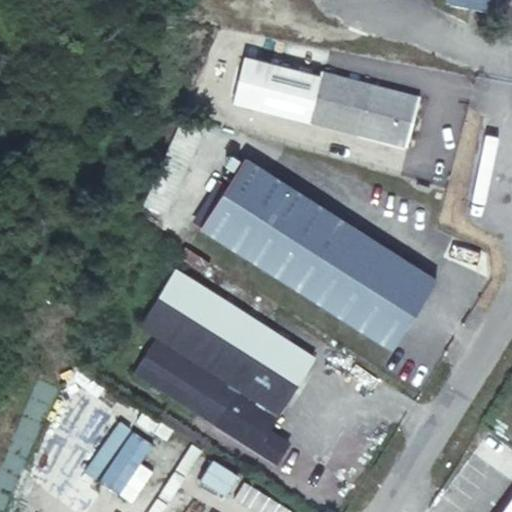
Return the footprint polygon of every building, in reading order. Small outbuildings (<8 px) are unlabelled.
[(487,16),(489,0),(449,0),(448,9),(487,16)] [(327,98),(324,117),(320,139),(421,155),(430,101),(329,85),(327,98)] [(310,115),(324,117),(327,98),(313,96),(310,115)] [(280,197),(290,203),(297,192),(288,186),(280,197)] [(297,192),(290,203),(254,257),(403,352),(447,283),(301,187),(297,192)] [(161,351),(137,389),(285,479),(300,455),(277,441),(319,373),(231,317),(235,310),(217,300),(213,306),(177,283),(142,338),(161,351)] [(114,421),(85,472),(98,479),(127,428),(114,421)] [(208,480),(211,476),(224,484),(236,464),(211,448),(206,457),(172,435),(162,451),(208,480)] [(232,498),(254,511),(293,511),(243,480),(232,498)] [(511,511),(511,491),(494,511),(511,511)]
